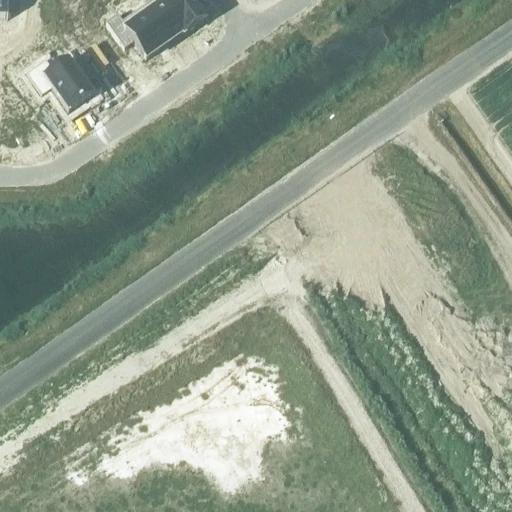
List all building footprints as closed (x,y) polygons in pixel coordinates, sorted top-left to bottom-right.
[(144,0),(148,5),(139,12),(164,48),(182,35),(183,37),(184,36),(158,0),(144,0)] [(158,0),(184,36),(203,22),(190,4),(196,0),(158,0)] [(116,17),(105,26),(123,52),(133,45),(145,61),(164,48),(139,12),(121,24),(116,17)] [(45,63),(25,77),(40,99),(50,92),(67,116),(92,99),(66,63),(51,73),(45,63)] [(24,128),(24,100),(6,100),(6,113),(0,112),(0,145),(8,146),(8,128),(24,128)] [(347,275),(347,303),(407,303),(407,275),(347,275)]
